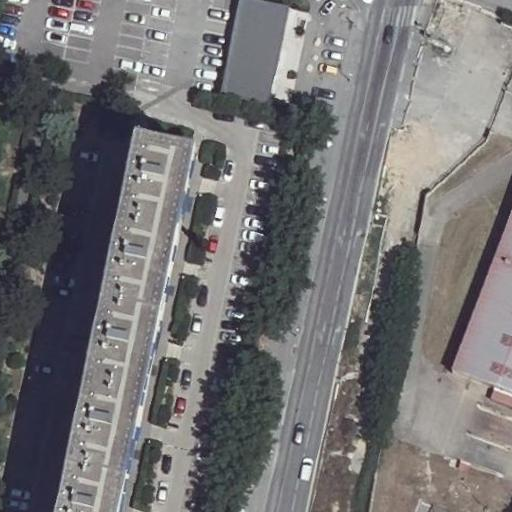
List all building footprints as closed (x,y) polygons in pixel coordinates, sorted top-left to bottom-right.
[(287,10),(238,0),(219,99),(268,110),(287,10)] [(159,125),(141,122),(141,124),(137,141),(156,145),(159,125)] [(195,160),(135,147),(118,230),(178,242),(195,160)] [(511,221),(452,380),(511,403),(511,221)] [(178,242),(118,230),(101,317),(159,329),(178,242)] [(159,329),(101,317),(83,405),(142,418),(159,329)] [(142,418),(83,405),(65,491),(124,503),(142,418)] [(121,511),(124,503),(65,491),(60,511),(121,511)]
